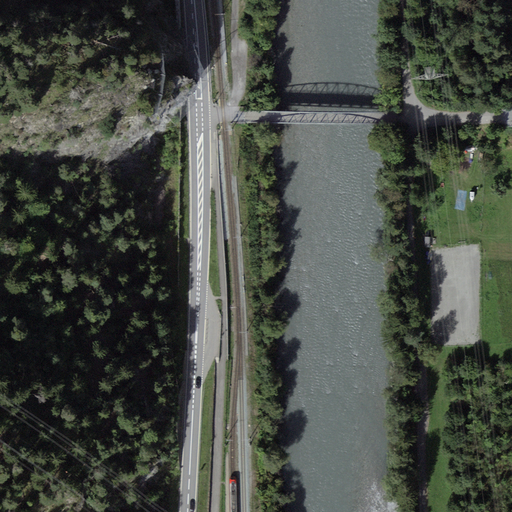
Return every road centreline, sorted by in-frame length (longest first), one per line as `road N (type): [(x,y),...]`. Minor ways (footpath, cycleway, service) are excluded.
road 1 (primary): [(194,0),(198,289),(187,511)]
road 2 (track): [(411,117),(234,115)]
